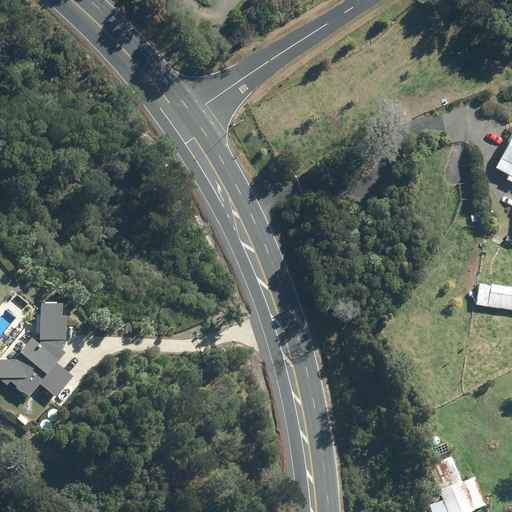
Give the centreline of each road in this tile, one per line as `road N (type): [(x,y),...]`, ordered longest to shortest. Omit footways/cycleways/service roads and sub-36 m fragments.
road 1 (secondary): [(313,511),(294,382),(264,277),(185,119)]
road 2 (residential): [(365,0),(185,119)]
road 3 (unknown): [(73,367),(107,342),(280,328)]
road 4 (secondary): [(185,119),(79,0)]
